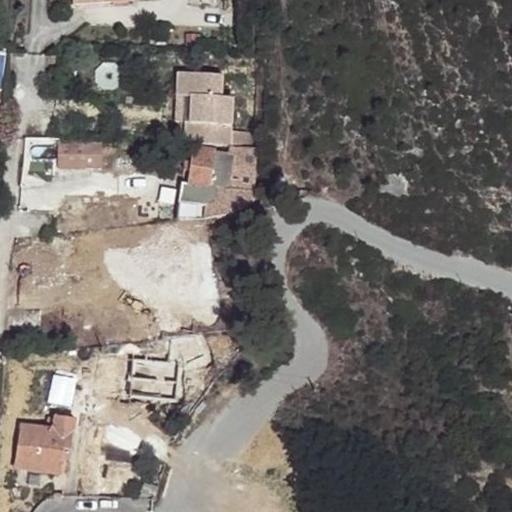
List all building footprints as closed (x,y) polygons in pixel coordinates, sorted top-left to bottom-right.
[(178,73),(177,97),(191,97),(190,124),(186,124),(185,144),(230,145),(231,133),(232,99),(221,98),(222,76),(178,73)] [(186,124),(190,124),(191,97),(177,97),(176,123),(186,124)] [(231,133),(230,145),(257,146),(257,134),(231,133)] [(101,168),(101,142),(58,143),(58,169),(101,168)] [(231,147),(231,153),(235,154),(230,191),(217,189),(215,204),(208,207),(205,206),(205,218),(234,213),(254,202),(258,149),(231,147)] [(191,171),(190,185),(182,184),(179,203),(205,206),(208,207),(215,204),(217,189),(230,191),(235,154),(231,153),(194,149),(192,162),(191,171)] [(183,170),(191,171),(192,162),(183,161),(183,170)] [(20,426),(14,469),(60,476),(62,462),(63,451),(70,451),(74,420),(55,417),(55,419),(49,418),(47,429),(20,426)] [(70,451),(63,451),(62,462),(69,463),(70,451)]
